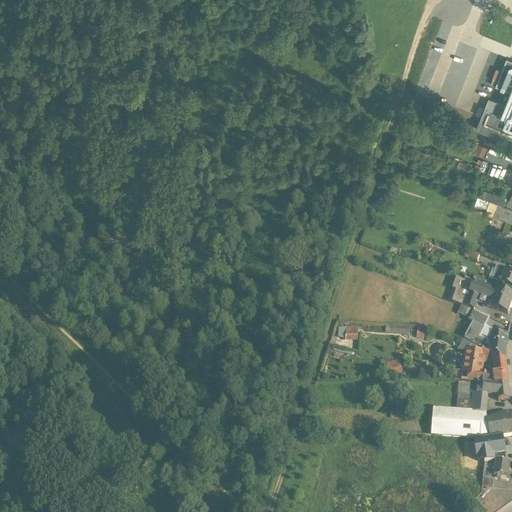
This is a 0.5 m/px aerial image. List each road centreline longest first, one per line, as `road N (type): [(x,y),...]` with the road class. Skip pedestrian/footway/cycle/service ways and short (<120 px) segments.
road 1 (track): [(268,511),(431,10),(465,24)]
road 2 (track): [(0,257),(255,511)]
